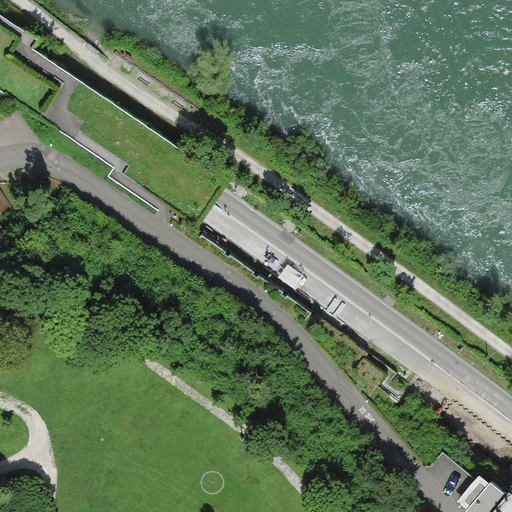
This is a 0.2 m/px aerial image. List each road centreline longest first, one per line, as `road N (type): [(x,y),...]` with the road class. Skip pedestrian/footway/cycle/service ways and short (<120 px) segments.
road 1 (trunk): [(511,422),(0,41)]
road 2 (residential): [(446,511),(280,319),(231,276),(43,161),(0,158)]
